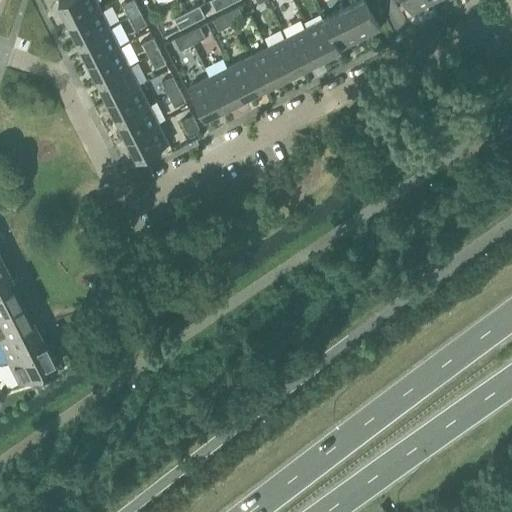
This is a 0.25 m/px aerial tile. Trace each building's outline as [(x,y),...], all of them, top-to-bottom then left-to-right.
[(69,22),(100,6),(96,0),(63,0),(59,2),(69,22)] [(129,16),(140,10),(135,0),(129,0),(123,3),(129,16)] [(228,4),(226,0),(214,0),(219,9),(228,4)] [(358,0),(345,7),(361,38),(380,28),(366,0),(358,0)] [(431,2),(430,0),(405,0),(412,12),(431,2)] [(186,11),(192,22),(206,16),(200,4),(186,11)] [(78,41),(110,26),(100,6),(69,22),(78,41)] [(225,12),(231,23),(244,17),(238,6),(225,12)] [(361,38),(345,7),(326,17),(341,48),(361,38)] [(140,10),(129,16),(136,29),(147,23),(140,10)] [(192,22),(186,11),(175,17),(180,28),(192,22)] [(231,23),(225,12),(213,18),(219,30),(231,23)] [(341,48),(326,17),(306,27),(322,58),(341,48)] [(187,32),(192,43),(206,36),(200,25),(187,32)] [(110,26),(78,41),(88,61),(119,45),(110,26)] [(322,58),(306,27),(287,36),(302,68),(322,58)] [(192,43),(187,32),(175,38),(180,49),(192,43)] [(149,55),(160,49),(153,36),(142,42),(149,55)] [(302,68),(287,36),(267,46),(283,77),(302,68)] [(98,80),(129,65),(119,45),(88,61),(98,80)] [(283,77),(267,46),(248,56),(263,87),(283,77)] [(160,49),(149,55),(155,67),(166,62),(160,49)] [(263,87),(248,56),(228,66),(244,97),(263,87)] [(129,65),(98,80),(108,100),(139,84),(129,65)] [(244,97),(228,66),(209,76),(225,107),(244,97)] [(168,94),(180,88),(173,75),(162,81),(168,94)] [(225,107),(209,76),(189,86),(205,117),(225,107)] [(118,119),(149,104),(139,84),(108,100),(118,119)] [(180,88),(168,94),(175,106),(186,100),(180,88)] [(149,104),(118,119),(128,139),(159,123),(149,104)] [(200,127),(193,114),(182,120),(188,133),(200,127)] [(159,123),(128,139),(138,158),(169,143),(159,123)] [(0,256),(0,283),(11,278),(0,256)] [(0,310),(27,296),(16,275),(11,278),(0,283),(0,310)] [(0,337),(33,321),(38,318),(27,296),(0,310),(0,337)] [(33,321),(0,337),(0,346),(7,360),(43,342),(33,321)] [(43,342),(7,360),(18,383),(43,370),(45,373),(60,366),(54,355),(51,357),(43,342)]
